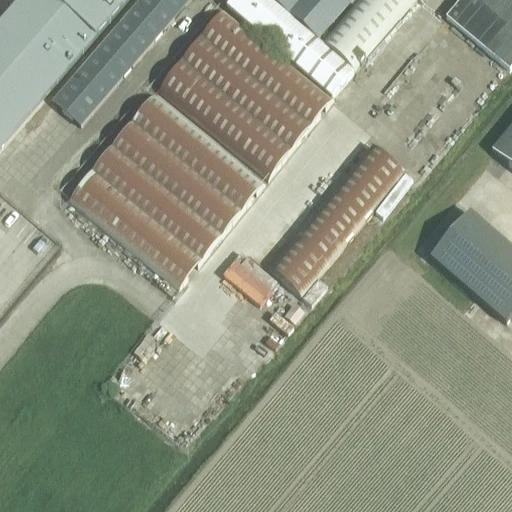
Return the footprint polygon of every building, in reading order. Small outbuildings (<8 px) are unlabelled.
[(25,0),(0,29),(0,151),(130,0),(25,0)] [(144,0),(54,105),(81,128),(191,0),(144,0)] [(236,0),(227,11),(333,103),(354,79),(353,77),(418,2),(415,0),(366,0),(323,50),(318,46),(357,0),(236,0)] [(511,74),(511,0),(466,0),(447,23),(510,77),(511,74)] [(223,18),(160,97),(269,185),(333,106),(223,18)] [(264,191),(155,103),(71,206),(180,294),(264,191)] [(511,132),(492,156),(511,173),(511,132)] [(301,303),(374,216),(404,180),(372,154),(269,277),(301,303)] [(431,264),(507,329),(511,323),(511,253),(471,218),(431,264)] [(286,237),(277,230),(273,236),(282,243),(286,237)] [(261,256),(247,275),(254,280),(269,262),(261,256)]
